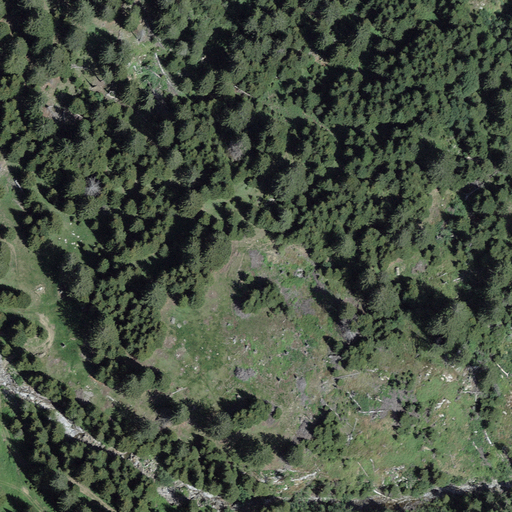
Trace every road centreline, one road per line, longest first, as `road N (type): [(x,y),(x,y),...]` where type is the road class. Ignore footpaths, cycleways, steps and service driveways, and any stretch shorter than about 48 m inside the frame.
road 1 (track): [(114,511),(17,456),(0,414)]
road 2 (track): [(0,371),(42,346),(50,330),(38,313),(0,303)]
